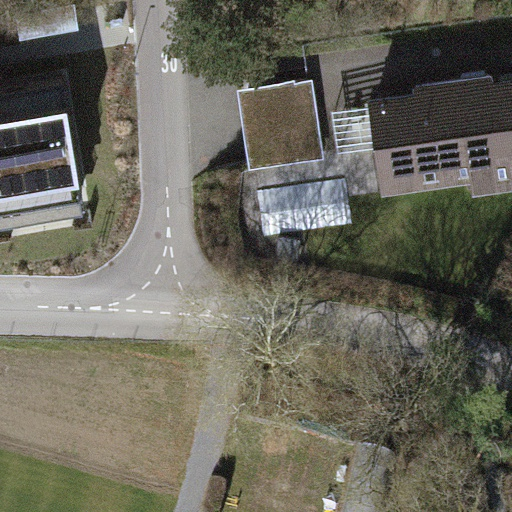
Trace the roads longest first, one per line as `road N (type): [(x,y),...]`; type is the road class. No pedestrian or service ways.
road 1 (residential): [(179,314),(371,331),(511,373)]
road 2 (residential): [(179,314),(160,0)]
road 3 (track): [(249,318),(232,349),(194,511)]
road 4 (residential): [(0,310),(179,314)]
